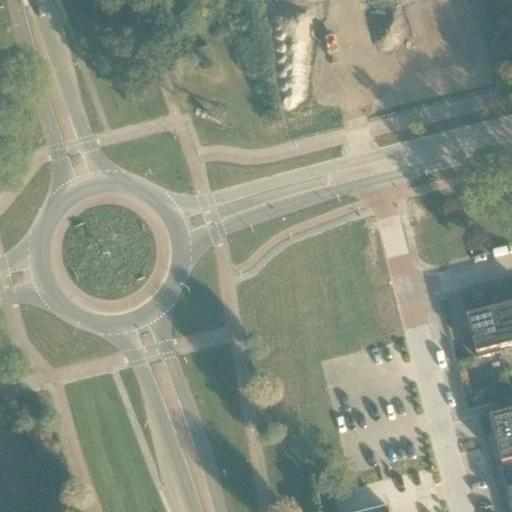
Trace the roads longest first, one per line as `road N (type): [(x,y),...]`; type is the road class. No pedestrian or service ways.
road 1 (tertiary): [(511,124),(204,205),(162,206)]
road 2 (unclassified): [(459,511),(406,293)]
road 3 (secondary): [(220,511),(157,306)]
road 4 (tertiary): [(181,247),(377,180)]
road 5 (secondary): [(106,325),(132,359),(188,511)]
road 6 (secondary): [(15,0),(64,197)]
road 7 (secondary): [(111,182),(86,148),(33,0)]
road 8 (tertiary): [(377,180),(511,146)]
